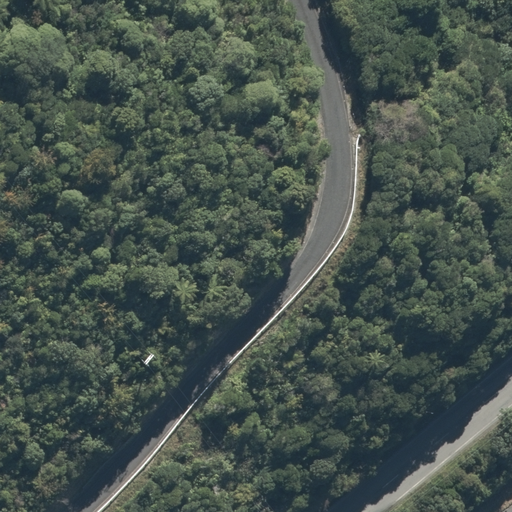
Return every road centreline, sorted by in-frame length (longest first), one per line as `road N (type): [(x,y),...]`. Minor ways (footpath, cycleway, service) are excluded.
road 1 (unclassified): [(77,511),(313,250),(334,199),(339,157),(323,65),(299,0)]
road 2 (unclassified): [(352,511),(511,381)]
